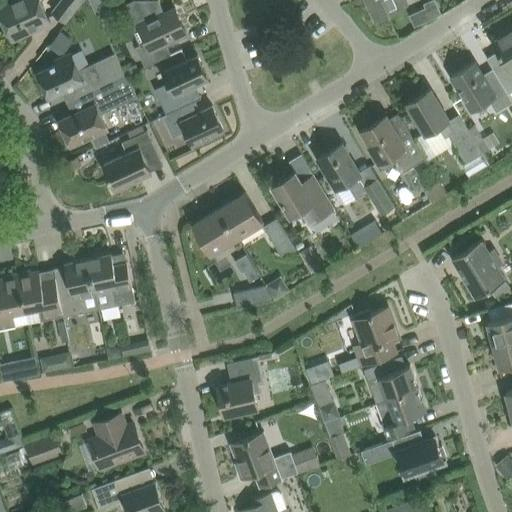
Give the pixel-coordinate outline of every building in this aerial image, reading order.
[(9,0),(0,4),(0,12),(4,21),(12,39),(51,21),(42,3),(41,0),(9,0)] [(59,0),(53,9),(67,20),(82,0),(59,0)] [(90,0),(96,13),(106,9),(108,3),(106,0),(90,0)] [(158,0),(131,0),(124,3),(134,27),(139,24),(142,30),(147,40),(136,45),(145,65),(151,62),(153,62),(171,53),(166,42),(187,32),(175,7),(164,12),(158,0)] [(367,0),(375,16),(385,11),(406,2),(405,0),(367,0)] [(434,0),(430,0),(424,3),(426,7),(431,18),(441,13),(434,0)] [(492,67),(498,76),(499,76),(509,93),(511,90),(511,25),(500,32),(502,35),(493,40),(505,60),(492,67)] [(59,30),(48,44),(59,53),(70,39),(59,30)] [(78,97),(82,95),(125,75),(114,52),(79,69),(71,51),(55,59),(57,62),(38,71),(49,97),(72,86),(78,97)] [(167,113),(188,103),(194,99),(190,89),(188,89),(190,85),(208,77),(198,54),(179,63),(164,69),(169,81),(155,88),(167,113)] [(451,75),(462,92),(464,95),(472,109),(489,99),(496,111),(511,101),(511,98),(509,93),(499,76),(498,76),(488,82),(475,61),(451,75)] [(72,144),(90,135),(98,132),(108,127),(101,112),(129,99),(132,106),(140,102),(137,95),(127,74),(125,75),(82,95),(87,105),(60,119),(72,144)] [(449,118),(443,108),(441,105),(430,88),(406,102),(417,119),(419,122),(425,133),(438,125),(445,136),(456,130),(449,119),(449,118)] [(193,113),(188,103),(167,113),(162,115),(163,116),(164,118),(173,136),(186,130),(193,144),(224,129),(212,104),(193,113)] [(426,157),(421,150),(419,146),(409,129),(399,135),(386,115),(362,129),(371,143),(369,145),(376,157),(379,161),(393,153),(404,170),(426,157)] [(127,151),(122,154),(104,163),(116,188),(152,171),(148,163),(161,158),(152,140),(151,137),(147,129),(145,130),(142,123),(128,130),(131,137),(122,140),(127,151)] [(475,124),(469,128),(483,151),(489,148),(475,124)] [(469,128),(468,127),(451,137),(466,162),(483,151),(469,128)] [(342,142),(318,156),(328,173),(330,176),(337,187),(345,200),(355,193),(357,196),(367,190),(381,212),(394,204),(377,177),(371,166),(361,172),(355,162),(352,159),(342,142)] [(75,155),(64,160),(68,169),(79,164),(75,155)] [(334,207),(325,193),(324,190),(313,173),(302,180),(296,170),(272,184),(282,201),(284,205),(290,215),(301,209),(309,222),(334,207)] [(439,179),(424,189),(432,201),(447,192),(447,191),(439,179)] [(220,207),(237,235),(263,220),(256,208),(245,191),(220,207)] [(212,251),(229,241),(237,235),(220,207),(194,222),(212,251)] [(282,255),(296,247),(277,216),(264,224),(282,255)] [(375,218),(352,233),(358,244),(382,229),(375,218)] [(481,238),(452,256),(476,295),(490,287),(495,295),(511,286),(505,277),(498,265),(503,262),(494,247),(489,250),(481,238)] [(112,252),(88,257),(95,289),(99,307),(136,300),(127,261),(114,263),(112,252)] [(315,254),(304,261),(310,271),(321,264),(315,254)] [(56,275),(64,314),(99,307),(95,289),(88,257),(65,262),(67,273),(56,275)] [(253,264),(244,270),(250,280),(260,275),(253,264)] [(32,269),(18,271),(26,309),(29,322),(41,319),(64,314),(56,275),(41,278),(40,269),(32,271),(32,269)] [(0,327),(16,325),(13,311),(26,309),(18,271),(4,274),(5,277),(0,277),(0,327)] [(281,274),(266,283),(275,297),(279,295),(289,288),(281,274)] [(237,306),(275,297),(266,283),(234,291),(237,306)] [(498,318),(488,320),(494,343),(511,338),(511,301),(495,306),(498,318)] [(389,339),(399,335),(388,305),(371,311),(369,308),(353,314),(363,341),(355,344),(361,363),(372,359),(375,358),(394,351),(389,339)] [(58,321),(62,340),(68,339),(64,319),(58,321)] [(149,338),(135,341),(138,351),(151,349),(151,347),(149,338)] [(510,364),(511,369),(511,338),(494,343),(500,367),(510,364)] [(113,344),(107,345),(109,357),(122,355),(121,353),(120,348),(113,344)] [(70,351),(56,354),(59,367),(73,364),(70,351)] [(225,415),(245,410),(248,410),(258,407),(252,383),(264,381),(264,376),(263,374),(260,360),(272,357),(271,351),(258,354),(227,361),(232,381),(218,384),(225,415)] [(389,397),(418,386),(410,364),(394,370),(390,358),(371,365),(364,367),(368,379),(376,401),(389,397)] [(328,359),(306,367),(312,382),(325,378),(334,374),(328,359)] [(13,360),(0,362),(4,379),(11,378),(13,378),(17,377),(13,360)] [(389,435),(393,433),(396,433),(414,426),(410,415),(426,409),(418,386),(389,397),(376,401),(389,435)] [(333,400),(319,405),(325,420),(337,416),(339,415),(334,400),(333,400)] [(100,467),(118,460),(144,451),(134,421),(126,424),(121,412),(95,422),(100,434),(89,438),(100,467)] [(420,428),(392,438),(405,474),(445,460),(444,457),(446,456),(442,445),(440,446),(436,435),(425,439),(420,428)] [(255,471),(260,484),(315,464),(309,446),(292,452),(291,449),(273,456),(264,430),(231,442),(244,475),(255,471)] [(342,431),(330,435),(338,457),(351,453),(342,431)] [(7,436),(3,437),(7,450),(23,444),(18,432),(7,436)] [(56,433),(26,443),(32,461),(62,451),(56,433)] [(511,458),(508,454),(496,464),(507,477),(511,472),(511,458)] [(128,505),(130,511),(151,511),(165,507),(155,481),(140,486),(135,471),(116,478),(113,479),(92,487),(100,508),(120,501),(122,506),(128,505)] [(276,490),(270,491),(253,498),(255,503),(242,509),(242,511),(288,511),(286,507),(281,492),(279,490),(276,490)] [(82,492),(58,501),(62,511),(68,511),(87,505),(82,492)] [(422,511),(417,497),(387,507),(388,511),(422,511)]
